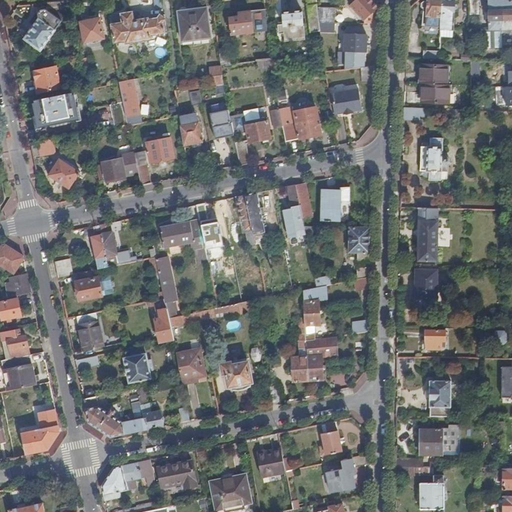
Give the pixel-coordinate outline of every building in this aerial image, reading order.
[(265,0),(249,0),(251,13),(253,33),(256,61),(271,59),(265,0)] [(306,0),(310,32),(321,32),(319,24),(318,9),(316,0),(306,0)] [(370,17),(379,8),(371,0),(351,0),(352,5),(351,6),(365,22),(370,17)] [(441,27),(442,0),(419,0),(424,2),(421,5),(421,8),(423,10),(423,26),(441,27)] [(454,31),(455,0),(442,0),(441,27),(441,30),(454,31)] [(479,15),(478,0),(469,0),(470,16),(479,15)] [(488,0),(490,31),(503,31),(502,1),(489,0),(488,0)] [(511,30),(511,2),(502,1),(503,31),(511,30)] [(371,25),(379,25),(379,8),(370,17),(371,25)] [(207,9),(178,13),(182,42),(211,39),(207,9)] [(319,24),(336,24),(336,9),(318,9),(319,24)] [(39,20),(24,40),(41,52),(62,23),(62,22),(65,18),(59,14),(56,18),(46,11),(41,12),(38,16),(39,20)] [(253,33),(251,13),(240,14),(240,18),(230,19),(232,36),(253,33)] [(284,34),(285,42),(297,41),(296,37),(304,36),(302,13),(283,14),(284,25),(279,26),(279,34),(284,34)] [(165,20),(159,17),(158,20),(147,22),(147,20),(133,23),(131,14),(122,16),(122,19),(111,21),(115,43),(126,42),(127,44),(151,40),(151,36),(165,34),(163,23),(165,20)] [(100,20),(81,24),(85,44),(104,40),(100,20)] [(319,24),(321,32),(336,32),(336,24),(319,24)] [(367,36),(346,35),(345,53),(367,53),(367,36)] [(219,52),(221,68),(229,66),(227,51),(219,52)] [(424,60),(441,60),(441,52),(424,52),(424,60)] [(421,85),(423,85),(447,86),(447,67),(421,66),(421,85)] [(363,82),(376,81),(377,67),(361,69),(363,82)] [(55,68),(33,73),(36,86),(38,86),(39,94),(60,90),(55,68)] [(210,69),(212,87),(217,87),(223,86),(221,68),(210,69)] [(120,84),(125,104),(128,119),(140,116),(133,81),(120,83),(120,84)] [(449,104),(450,86),(447,86),(423,85),(423,103),(449,104)] [(219,96),(225,94),(223,86),(217,87),(219,96)] [(194,107),(202,105),(200,92),(199,89),(196,89),(197,92),(191,94),(194,107)] [(330,95),(333,116),(345,114),(345,115),(353,114),(353,112),(361,111),(358,90),(330,95)] [(72,94),(35,102),(40,128),(53,126),(53,123),(65,120),(66,123),(77,121),(72,94)] [(505,113),(505,105),(472,103),(472,112),(476,112),(481,112),(505,113)] [(111,107),(115,128),(129,125),(128,119),(125,104),(111,107)] [(284,128),(287,143),(322,135),(316,108),(295,112),(297,123),(294,124),(291,107),(284,109),(283,104),(279,105),(280,110),(284,128)] [(96,123),(109,118),(106,107),(92,112),(96,123)] [(216,139),(234,135),(227,108),(209,111),(216,139)] [(404,109),(404,117),(425,118),(426,110),(404,109)] [(275,130),(284,128),(280,110),(272,112),(275,130)] [(250,144),(271,139),(267,122),(247,126),(250,141),(250,144)] [(182,127),(185,150),(196,147),(196,144),(203,143),(199,124),(182,127)] [(171,139),(148,143),(151,163),(175,159),(171,139)] [(443,140),(431,139),(431,147),(428,147),(428,145),(426,145),(426,148),(421,148),(421,172),(425,172),(425,175),(428,175),(428,173),(430,173),(430,181),(441,182),(442,174),(445,174),(446,174),(446,166),(445,166),(445,164),(448,164),(449,162),(449,159),(448,158),(443,158),(443,140)] [(30,145),(33,159),(56,154),(53,140),(30,145)] [(236,144),(240,167),(252,165),(248,145),(247,141),(236,144)] [(140,174),(142,187),(152,185),(144,152),(135,154),(140,174)] [(126,177),(140,174),(135,154),(121,158),(122,160),(103,164),(107,181),(126,177)] [(81,174),(60,160),(48,177),(70,191),(81,174)] [(313,218),(306,184),(296,186),(303,220),(313,218)] [(291,238),(306,235),(305,228),(303,220),(296,186),(288,188),(297,228),(289,230),(291,238)] [(323,191),(322,222),(340,222),(341,202),(350,202),(350,188),(340,189),(340,191),(323,191)] [(253,229),(255,238),(258,238),(257,234),(265,232),(258,194),(246,196),(253,229)] [(236,198),(241,224),(245,223),(247,230),(253,229),(246,196),(236,198)] [(208,254),(213,253),(223,251),(221,242),(223,242),(221,232),(212,233),(211,226),(208,226),(207,221),(209,221),(206,205),(197,206),(200,221),(206,248),(208,254)] [(438,263),(439,210),(419,210),(418,263),(438,263)] [(176,226),(180,246),(192,243),(193,251),(206,248),(200,221),(176,226)] [(257,264),(260,264),(255,238),(253,229),(247,230),(245,223),(241,224),(243,234),(246,234),(250,251),(253,261),(254,263),(257,264)] [(115,243),(111,224),(100,226),(102,236),(108,268),(119,266),(115,246),(117,246),(116,242),(115,243)] [(102,236),(100,226),(90,228),(92,238),(102,236)] [(166,248),(180,246),(176,226),(162,228),(166,248)] [(358,262),(370,262),(370,256),(370,229),(350,228),(350,253),(358,253),(358,262)] [(108,268),(102,236),(92,238),(98,270),(108,268)] [(0,265),(15,275),(25,259),(25,257),(6,245),(0,246),(0,265)] [(157,258),(154,245),(149,246),(151,253),(138,256),(138,259),(135,259),(135,257),(128,258),(129,264),(149,259),(157,258)] [(157,258),(149,259),(151,266),(152,266),(158,265),(157,260),(157,258)] [(165,299),(166,304),(176,302),(167,258),(157,260),(158,265),(160,273),(164,292),(165,299)] [(55,263),(59,278),(73,276),(69,260),(55,263)] [(357,289),(369,289),(369,269),(357,268),(357,289)] [(95,271),(80,274),(82,282),(76,283),(81,302),(103,297),(114,295),(110,276),(99,278),(97,270),(95,271)] [(438,299),(438,271),(416,270),(416,299),(438,299)] [(11,298),(32,294),(29,281),(28,275),(12,279),(13,286),(8,287),(11,298)] [(315,280),(317,289),(327,287),(332,286),(330,277),(315,280)] [(304,292),(305,319),(307,342),(317,340),(316,326),(321,326),(320,302),(328,302),(327,287),(317,289),(304,292)] [(165,299),(164,292),(157,294),(158,301),(165,299)] [(22,317),(18,299),(0,303),(0,308),(2,321),(22,317)] [(155,321),(160,344),(174,341),(171,327),(169,319),(169,316),(166,304),(165,299),(158,301),(149,303),(150,308),(155,307),(156,312),(159,311),(161,320),(158,320),(155,321)] [(201,321),(203,330),(209,329),(208,324),(216,322),(215,319),(253,311),(251,302),(219,309),(200,313),(201,321)] [(169,319),(171,327),(201,321),(200,313),(173,318),(169,319)] [(77,318),(85,353),(104,348),(96,314),(77,318)] [(294,382),(309,382),(307,342),(305,319),(300,319),(301,335),(299,335),(300,358),(293,359),(294,382)] [(353,335),(368,333),(368,321),(353,323),(353,335)] [(446,342),(446,329),(426,329),(427,349),(442,350),(442,348),(447,348),(446,342)] [(13,359),(30,356),(26,336),(21,337),(20,331),(1,335),(3,342),(9,341),(13,359)] [(307,342),(309,382),(324,381),(323,357),(338,356),(337,337),(317,340),(307,342)] [(193,352),(200,350),(199,343),(191,345),(193,352)] [(177,355),(182,382),(199,378),(206,377),(201,350),(200,350),(193,352),(177,355)] [(125,360),(130,384),(152,379),(147,355),(125,360)] [(8,392),(37,386),(31,356),(30,356),(13,359),(2,362),(8,392)] [(76,362),(78,371),(100,366),(98,357),(76,362)] [(227,375),(230,387),(253,382),(248,359),(241,361),(241,364),(233,366),(232,363),(222,365),(224,375),(227,375)] [(511,367),(503,368),(502,396),(511,396),(511,367)] [(432,418),(446,418),(446,408),(451,408),(452,382),(431,382),(430,407),(432,407),(432,418)] [(269,388),(272,405),(281,403),(278,386),(269,388)] [(139,397),(141,406),(148,405),(146,395),(142,396),(139,397)] [(111,438),(149,430),(147,419),(144,419),(123,423),(113,417),(116,413),(115,411),(111,409),(107,413),(98,407),(96,398),(84,401),(89,424),(111,438)] [(180,410),(182,423),(190,422),(188,408),(180,410)] [(147,419),(149,430),(164,427),(161,412),(147,414),(147,410),(143,411),(144,419),(147,419)] [(61,433),(56,411),(39,414),(42,430),(39,430),(38,427),(36,428),(36,431),(22,434),(27,455),(49,450),(61,433)] [(338,431),(336,422),(322,425),(324,433),(322,434),(325,446),(320,447),(322,456),(343,451),(339,431),(338,431)] [(496,433),(505,433),(505,422),(496,422),(496,433)] [(421,455),(442,455),(443,455),(443,446),(448,446),(450,446),(450,429),(440,429),(439,429),(439,430),(421,430),(421,455)] [(283,457),(282,451),(258,456),(263,478),(286,473),(286,472),(283,457)] [(288,456),(283,457),(286,472),(293,471),(291,457),(288,458),(288,456)] [(366,466),(367,456),(342,461),(344,469),(327,473),(331,494),(357,489),(354,476),(357,476),(355,468),(366,466)] [(424,468),(424,463),(424,459),(396,459),(396,468),(424,468)] [(154,477),(151,460),(114,468),(102,486),(105,502),(122,498),(121,493),(137,489),(136,481),(154,477)] [(187,492),(186,489),(198,487),(193,462),(159,469),(163,488),(164,494),(173,492),(174,495),(187,492)] [(434,475),(434,468),(424,468),(396,468),(396,476),(434,476),(434,475)] [(511,489),(511,468),(505,469),(503,469),(503,489),(511,489)] [(217,511),(253,504),(247,475),(211,482),(217,511)] [(444,476),(434,475),(434,476),(434,483),(420,484),(421,509),(434,509),(434,511),(444,511),(445,501),(448,501),(448,493),(445,494),(444,476)] [(503,511),(511,511),(511,496),(504,496),(503,511)] [(209,511),(207,499),(201,500),(203,511),(209,511)] [(148,511),(161,509),(159,501),(145,504),(146,506),(120,511),(148,511)]
